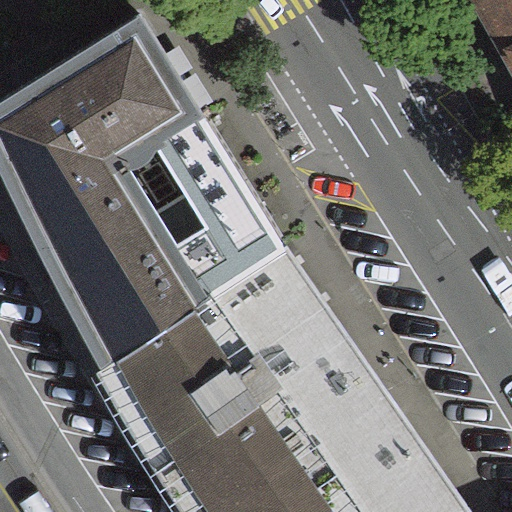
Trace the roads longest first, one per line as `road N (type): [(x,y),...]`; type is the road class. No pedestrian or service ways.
road 1 (primary): [(511,341),(371,88),(311,0)]
road 2 (residential): [(0,357),(90,511)]
